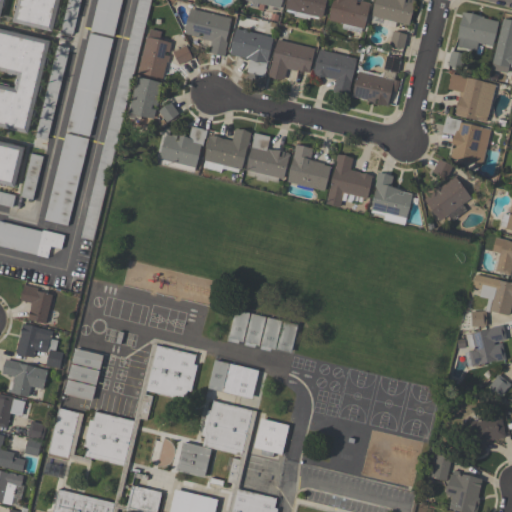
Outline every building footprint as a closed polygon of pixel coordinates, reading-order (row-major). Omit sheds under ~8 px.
[(0,0),(0,15),(2,7),(3,7),(4,0),(14,0),(13,10),(14,10),(11,22),(51,31),(53,22),(55,23),(59,7),(57,7),(58,0),(0,0)] [(79,0),(71,33),(59,30),(66,0),(79,0)] [(137,0),(150,0),(92,240),(80,237),(137,0)] [(96,0),(89,30),(113,35),(121,0),(96,0)] [(247,0),(280,0),(279,8),(247,0)] [(284,8),(286,0),(325,0),(321,18),(284,8)] [(328,20),(332,0),(360,0),(369,2),(363,28),(361,28),(360,32),(341,28),(342,23),(328,20)] [(375,0),(370,22),(394,27),(395,22),(409,25),(414,0),(375,0)] [(190,7),(183,33),(211,39),(208,52),(223,56),(226,41),(224,41),(230,17),(190,7)] [(497,21),(492,46),(477,42),(475,50),(456,46),(458,37),(456,37),(463,12),(483,16),(483,18),(497,21)] [(502,18),(511,20),(511,50),(511,55),(511,59),(511,63),(509,63),(506,73),(490,69),(502,18)] [(148,28),(137,72),(162,78),(166,61),(167,62),(168,55),(164,54),(164,51),(168,52),(170,42),(158,39),(160,31),(148,28)] [(236,28),(229,54),(249,59),(246,71),(262,76),(272,37),(266,35),(266,34),(262,33),(262,34),(236,28)] [(27,133),(0,126),(0,81),(8,84),(8,86),(13,88),(14,84),(13,84),(14,79),(15,79),(17,75),(11,73),(11,74),(3,72),(3,71),(0,70),(0,29),(9,32),(10,30),(18,32),(17,34),(49,42),(47,49),(49,50),(45,66),(43,65),(40,80),(42,80),(38,95),(36,94),(33,109),(35,109),(31,125),(29,125),(27,133)] [(392,31),(389,44),(402,48),(406,34),(392,31)] [(65,130),(89,136),(112,39),(88,33),(65,130)] [(277,39),(268,76),(283,79),(286,68),(296,70),(296,69),(308,72),(314,48),(277,39)] [(46,139),(34,136),(56,45),(68,47),(46,139)] [(185,45),(172,52),(178,64),(191,57),(185,45)] [(318,49),(312,73),(335,79),(332,91),(347,94),(356,58),(318,49)] [(451,50),(464,54),(460,67),(447,64),(451,50)] [(386,55),(383,69),(397,73),(400,58),(386,55)] [(358,69),(351,96),(374,102),(375,98),(377,99),(377,102),(386,105),(390,90),(396,91),(399,80),(393,79),(393,80),(377,76),(377,74),(358,69)] [(485,122),(454,114),(460,91),(447,88),(451,73),(494,84),(485,122)] [(136,76),(161,83),(156,106),(151,105),(151,108),(155,109),(153,118),(127,112),(136,76)] [(169,102),(157,111),(166,122),(178,113),(169,102)] [(481,164),(450,157),(455,135),(441,132),(444,116),(460,120),(460,122),(490,129),(481,164)] [(498,118),(497,125),(504,126),(505,120),(498,118)] [(159,162),(160,156),(159,155),(163,136),(165,137),(166,134),(187,139),(191,126),(206,129),(202,145),(200,145),(193,171),(159,162)] [(202,167),(209,135),(231,140),(234,128),(249,132),(240,169),(238,168),(237,172),(221,168),(220,171),(202,167)] [(245,169),(254,132),(269,136),(266,148),(288,153),(282,178),(278,177),(277,182),(267,180),(267,182),(255,179),(255,177),(245,174),(246,170),(245,169)] [(43,219),(66,225),(88,138),(64,133),(43,219)] [(0,141),(4,142),(4,141),(12,143),(12,144),(23,147),(14,187),(5,185),(5,186),(0,185),(0,141)] [(287,181),(296,145),(312,149),(309,160),(323,163),(323,164),(329,166),(323,190),(312,188),(311,191),(295,187),(296,184),(287,181)] [(32,199),(20,196),(30,153),(42,156),(32,199)] [(325,202),(339,206),(341,200),(350,202),(351,200),(360,202),(361,198),(366,199),(372,175),(349,169),(352,158),(337,154),(325,202)] [(432,171),(445,178),(452,165),(438,159),(432,171)] [(369,212),(376,186),(374,186),(376,179),(375,179),(376,172),(392,176),(389,188),(412,194),(404,225),(383,219),(383,216),(369,212)] [(424,199),(444,226),(466,209),(462,204),(470,197),(454,176),(424,199)] [(0,191),(14,195),(11,207),(0,204),(0,191)] [(499,227),(502,213),(508,215),(511,197),(511,230),(505,229),(505,228),(499,227)] [(0,221),(41,231),(36,254),(0,245),(0,221)] [(36,254),(47,257),(49,246),(61,248),(64,235),(41,230),(41,231),(36,254)] [(511,265),(509,275),(504,274),(504,273),(495,271),(499,253),(492,251),(495,237),(511,241),(511,265)] [(485,310),(488,298),(479,296),(481,289),(472,287),(475,275),(511,283),(511,298),(511,302),(509,314),(508,316),(489,311),(485,310)] [(44,324),(27,319),(31,303),(19,300),(23,284),(52,291),(44,324)] [(242,341),(228,338),(235,309),(249,313),(242,341)] [(471,327),(470,312),(485,311),(486,326),(471,327)] [(250,313),(265,317),(258,345),(244,341),(250,313)] [(266,317),(281,321),(274,349),(260,345),(266,317)] [(297,324),(282,321),(276,349),(290,352),(297,324)] [(23,324),(51,331),(46,352),(35,349),(33,357),(15,353),(23,324)] [(472,367),(468,351),(474,350),(474,347),(468,348),(465,335),(471,334),(470,333),(487,330),(487,328),(503,325),(506,340),(494,342),(494,345),(502,343),(505,359),(497,361),(497,360),(479,364),(479,365),(472,367)] [(145,390),(184,399),(186,390),(190,391),(196,364),(193,364),(195,355),(156,345),(145,390)] [(74,348),(70,362),(99,369),(102,355),(74,348)] [(49,349),(45,365),(58,368),(61,352),(49,349)] [(5,358),(1,373),(13,376),(11,381),(13,382),(10,392),(27,396),(30,385),(42,388),(47,369),(34,365),(34,367),(19,363),(19,362),(5,358)] [(221,391),(207,387),(214,359),(228,363),(221,391)] [(70,363),(67,378),(95,385),(99,370),(70,363)] [(229,363),(257,370),(251,398),(222,391),(229,363)] [(489,386),(496,377),(495,377),(498,374),(511,384),(508,387),(500,396),(489,386)] [(66,379),(63,393),(91,400),(95,386),(66,379)] [(0,426),(6,428),(9,413),(26,417),(30,402),(13,398),(14,397),(0,394),(0,426)] [(146,419),(138,418),(144,394),(151,396),(146,419)] [(240,455),(201,445),(203,436),(200,435),(207,409),(210,410),(213,400),(251,410),(240,455)] [(67,457),(47,453),(58,408),(77,412),(67,457)] [(133,421),(94,411),(92,420),(89,420),(82,446),(86,447),(84,455),(122,465),(133,421)] [(464,423),(501,415),(505,438),(483,442),(485,453),(471,456),(464,423)] [(288,425),(260,418),(253,447),(281,453),(288,425)] [(30,421),(43,425),(39,439),(26,436),(30,421)] [(0,465),(21,471),(24,459),(13,457),(14,452),(0,449),(4,435),(0,434),(0,465)] [(27,439),(40,443),(36,456),(23,452),(27,439)] [(210,448),(182,442),(175,470),(204,477),(210,448)] [(445,482),(430,478),(436,454),(450,458),(446,478),(445,482)] [(226,481),(234,483),(240,459),(232,458),(226,481)] [(461,511),(448,509),(452,496),(445,495),(446,493),(444,492),(445,487),(447,486),(447,485),(450,474),(451,474),(452,469),(459,471),(459,474),(470,476),(482,480),(478,498),(480,498),(479,501),(480,501),(477,511),(461,511)] [(0,471),(0,502),(18,507),(23,485),(20,485),(22,475),(8,472),(8,473),(0,471)] [(210,477),(208,482),(221,485),(223,480),(210,477)] [(131,485),(125,511),(129,511),(155,511),(160,492),(131,485)] [(57,489),(51,511),(110,511),(113,502),(57,489)] [(174,489),(168,511),(213,511),(217,499),(174,489)] [(231,511),(275,511),(277,508),(273,507),(276,498),(237,489),(231,511)]
